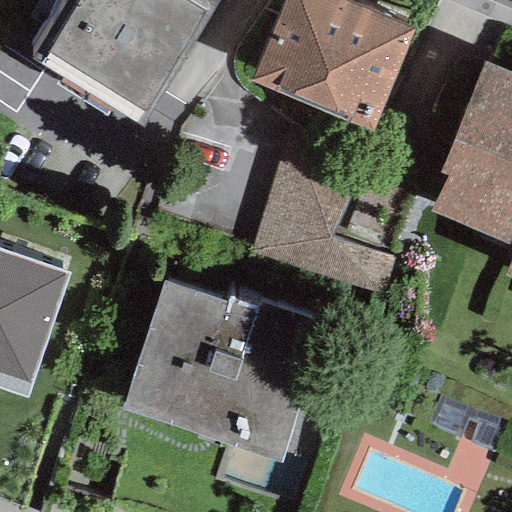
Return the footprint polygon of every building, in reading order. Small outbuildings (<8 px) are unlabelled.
[(217,0),(66,0),(30,58),(140,125),(217,0)] [(413,29),(344,0),(283,0),(249,81),(370,132),(413,29)] [(511,74),(485,63),(438,172),(447,176),(431,214),(511,247),(511,254),(503,276),(511,280),(511,74)] [(363,149),(290,125),(247,252),(384,298),(397,258),(333,237),(363,149)] [(72,279),(0,253),(0,387),(31,399),(72,279)] [(226,305),(162,284),(119,410),(280,464),(327,323),(259,301),(257,307),(229,297),(226,305)]
